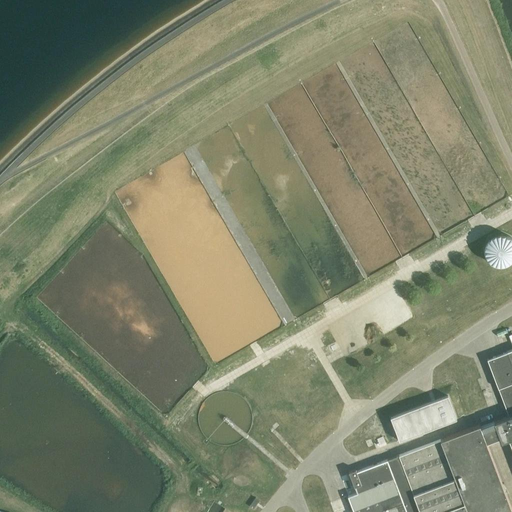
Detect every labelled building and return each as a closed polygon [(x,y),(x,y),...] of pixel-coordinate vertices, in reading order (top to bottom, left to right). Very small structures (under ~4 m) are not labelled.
[(484,251),(484,253),(484,254),(485,255),(485,257),(486,258),(487,259),(488,260),(489,261),(490,262),(491,263),(492,263),(493,264),(495,265),(496,265),(497,265),(499,265),(500,266),(502,265),(503,265),(504,265),(506,264),(507,264),(508,263),(509,262),(510,262),(511,261),(511,259),(511,238),(511,237),(510,236),(509,236),(507,235),(506,234),(505,234),(503,233),(502,233),(501,233),(499,233),(498,233),(496,233),(495,234),(494,234),(492,235),(491,236),(490,236),(489,237),(488,238),(487,239),(486,240),(485,242),(485,243),(484,244),(484,246),(484,247),(484,248),(484,250),(484,251)] [(357,492),(348,496),(353,511),(438,511),(439,511),(511,511),(511,509),(511,508),(487,442),(500,437),(502,441),(508,439),(511,448),(511,349),(487,359),(509,416),(494,422),(493,422),(481,427),(480,424),(448,436),(440,439),(441,439),(440,439),(400,455),(399,455),(387,459),(356,471),(356,469),(349,471),(349,474),(354,486),(355,486),(357,492)] [(448,396),(392,417),(400,439),(457,418),(448,396)] [(257,505),(262,496),(257,494),(252,502),(257,505)] [(210,511),(222,511),(226,506),(216,500),(210,511)]
